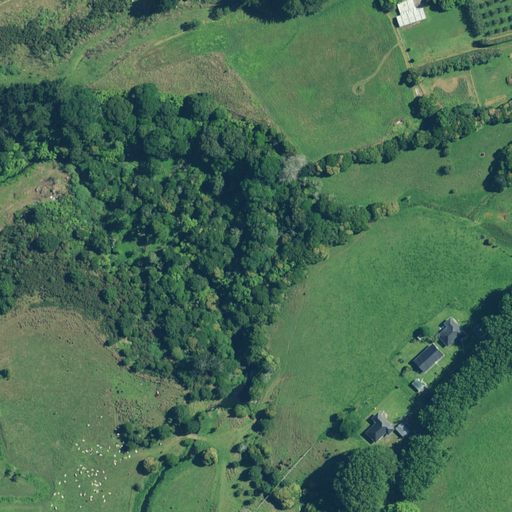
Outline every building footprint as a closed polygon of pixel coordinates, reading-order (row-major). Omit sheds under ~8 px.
[(417,12),(413,0),(408,0),(398,4),(401,15),(397,17),(400,27),(427,18),(424,10),(417,12)] [(469,336),(451,318),(445,324),(447,327),(438,336),(449,347),(458,337),(463,342),(469,336)] [(444,356),(434,344),(414,361),(425,373),(444,356)] [(425,386),(417,379),(412,384),(420,391),(425,386)] [(385,416),(380,411),(372,419),(376,423),(366,433),(376,443),(387,433),(389,435),(396,428),(385,416)] [(409,432),(401,423),(398,425),(399,426),(396,429),(404,437),(409,432)]
